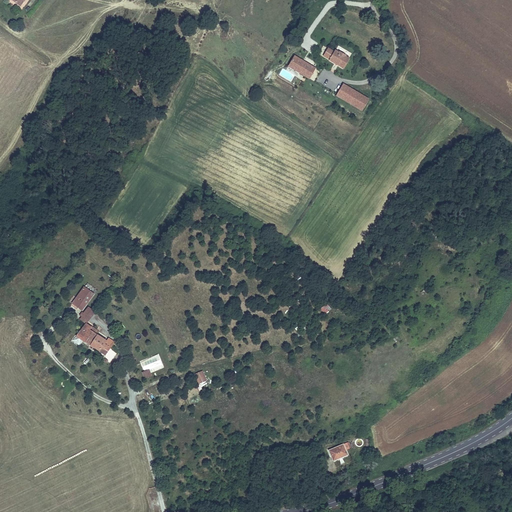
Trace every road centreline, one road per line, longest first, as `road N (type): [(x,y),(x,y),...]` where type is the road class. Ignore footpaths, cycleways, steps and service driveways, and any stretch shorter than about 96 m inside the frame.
road 1 (primary): [(511,422),(382,484),(294,511)]
road 2 (unknown): [(323,68),(360,78),(391,59),(395,40),(377,0)]
